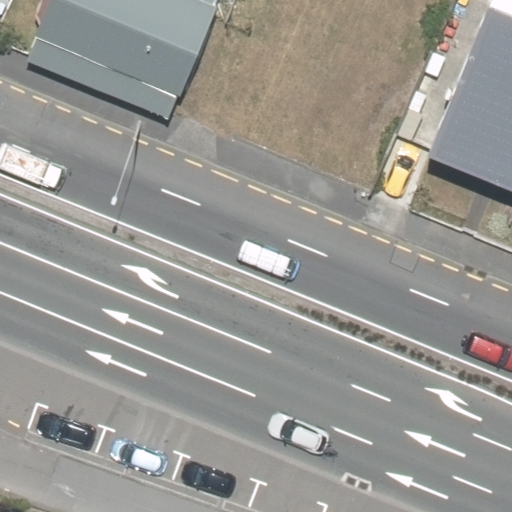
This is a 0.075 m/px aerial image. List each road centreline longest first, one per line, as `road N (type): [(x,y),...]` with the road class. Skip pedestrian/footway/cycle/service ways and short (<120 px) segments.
road 1 (primary): [(0,124),(511,331)]
road 2 (primary): [(511,496),(0,294)]
